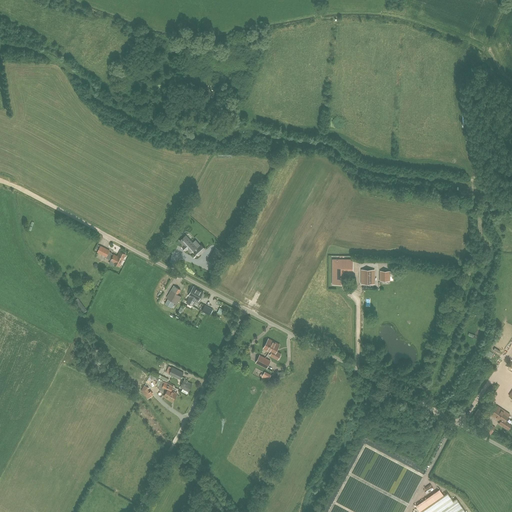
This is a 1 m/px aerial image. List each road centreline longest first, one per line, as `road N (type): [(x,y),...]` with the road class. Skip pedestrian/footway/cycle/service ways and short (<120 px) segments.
road 1 (unclassified): [(511,455),(245,310)]
road 2 (unclassified): [(136,511),(245,310)]
road 3 (track): [(320,10),(380,9),(471,39),(490,49),(511,82)]
road 4 (unclassified): [(245,310),(112,238)]
road 5 (track): [(0,181),(112,238)]
